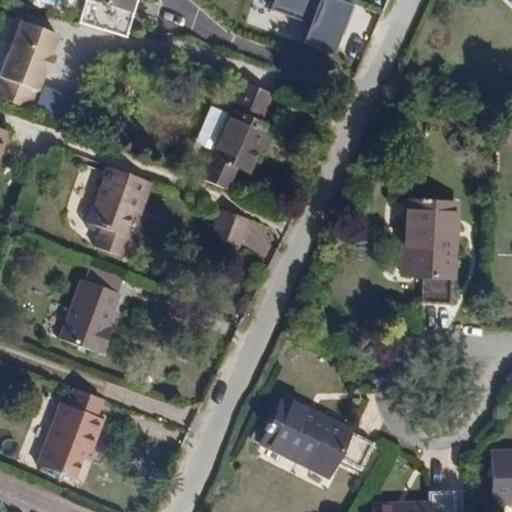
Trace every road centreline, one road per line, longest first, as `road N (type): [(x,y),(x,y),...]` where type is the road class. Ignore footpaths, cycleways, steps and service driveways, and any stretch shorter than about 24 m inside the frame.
road 1 (residential): [(409,0),(173,511)]
road 2 (unknown): [(0,119),(146,171),(299,239)]
road 3 (residential): [(482,356),(492,388),(480,419),(452,436),(419,434),(395,412),(388,378),(405,348),(437,334)]
